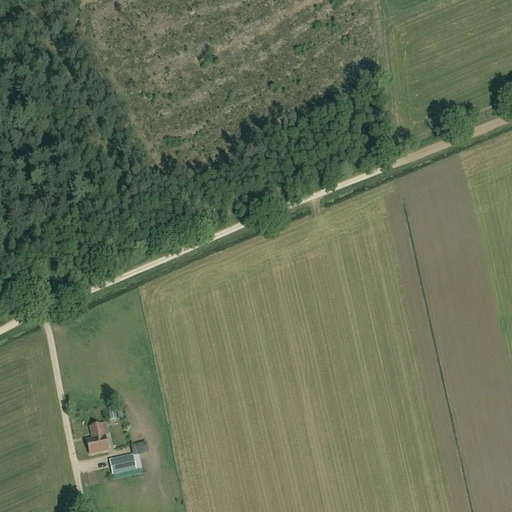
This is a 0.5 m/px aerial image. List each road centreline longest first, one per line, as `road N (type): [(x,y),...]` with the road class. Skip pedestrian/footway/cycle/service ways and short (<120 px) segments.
road 1 (track): [(399,162),(0,330)]
road 2 (unknown): [(43,310),(81,511)]
road 3 (track): [(511,117),(399,162)]
